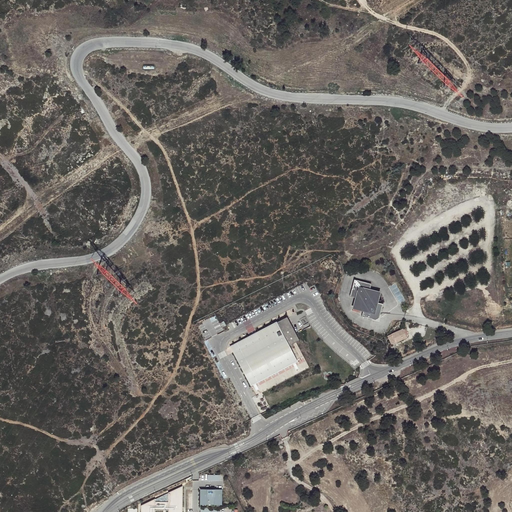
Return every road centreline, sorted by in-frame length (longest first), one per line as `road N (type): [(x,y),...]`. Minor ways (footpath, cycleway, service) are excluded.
road 1 (unclassified): [(511,127),(479,126),(408,104),(265,91),(189,47),(93,45),(79,53),(77,69),(145,175),(143,207),(109,250),(0,280)]
road 2 (unclassified): [(111,511),(452,343),(511,333)]
road 3 (track): [(443,115),(468,83),(465,57),(450,41),(380,18),(359,0)]
road 4 (unknown): [(488,200),(430,225),(404,251),(420,320)]
